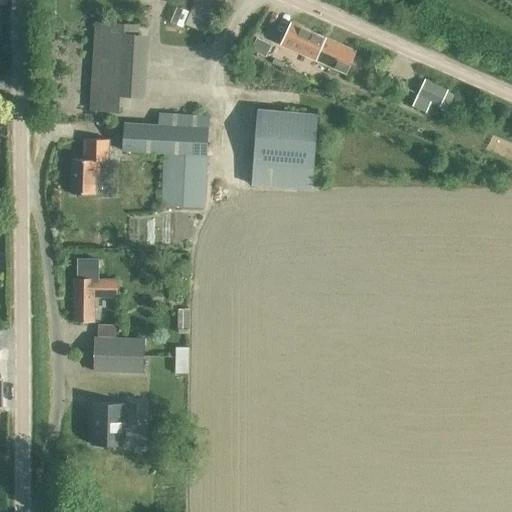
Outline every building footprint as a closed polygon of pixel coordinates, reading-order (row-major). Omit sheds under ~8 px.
[(293,22),(284,44),(349,74),(357,52),(336,42),(293,22)] [(98,23),(93,95),(122,97),(127,35),(137,36),(138,27),(128,26),(113,24),(98,23)] [(257,38),(252,49),(262,54),(268,43),(257,38)] [(274,58),(272,63),(282,67),(284,62),(274,58)] [(424,80),(417,96),(440,107),(447,91),(424,80)] [(255,187),(316,190),(321,115),(260,111),(255,187)] [(163,206),(207,208),(211,117),(170,115),(169,125),(127,123),(126,150),(166,152),(163,206)] [(104,173),(105,141),(87,140),(86,160),(73,159),(72,191),(97,191),(98,173),(104,173)] [(76,280),(75,322),(94,322),(95,296),(117,296),(117,281),(100,280),(100,263),(76,262),(76,280)] [(189,309),(177,309),(177,329),(188,329),(189,309)] [(104,321),(104,333),(143,333),(143,321),(104,321)] [(97,337),(97,354),(145,355),(145,338),(97,337)] [(175,347),(174,373),(188,373),(189,348),(175,347)] [(145,355),(97,354),(97,371),(144,371),(145,355)] [(137,411),(137,405),(124,405),(124,403),(110,402),(93,402),(93,415),(92,444),(110,445),(123,445),(124,431),(124,424),(134,424),(137,424),(137,411)] [(156,470),(159,470),(159,480),(183,480),(184,462),(156,461),(156,470)]
